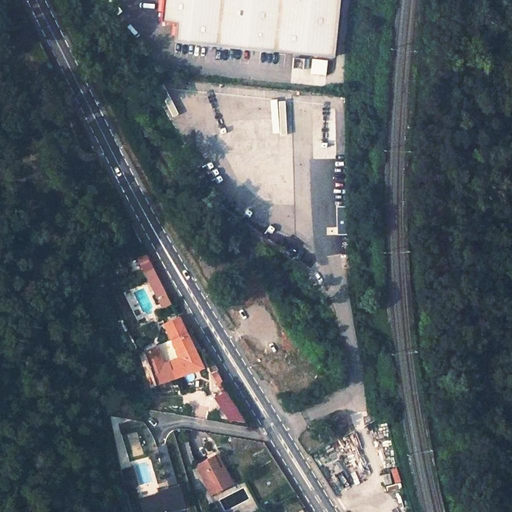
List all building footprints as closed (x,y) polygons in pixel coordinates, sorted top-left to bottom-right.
[(162,0),(160,23),(175,25),(173,42),(332,59),(338,0),(162,0)] [(292,68),(307,70),(308,59),(293,58),(292,68)] [(310,74),(325,75),(326,61),(312,59),(310,74)] [(324,124),(335,124),(335,127),(336,141),(336,160),(345,159),(344,108),(323,109),(324,124)] [(337,202),(336,160),(336,141),(335,127),(335,124),(324,124),(324,141),(325,158),(313,158),(314,203),(337,202)] [(147,251),(137,254),(157,309),(168,305),(147,251)] [(186,334),(178,316),(163,323),(179,357),(162,363),(156,346),(142,351),(153,385),(202,367),(186,334)] [(223,467),(217,455),(214,457),(220,469),(223,467)] [(196,466),(211,493),(231,483),(223,467),(220,469),(214,457),(196,466)] [(132,468),(121,471),(123,482),(134,480),(132,468)] [(391,482),(389,473),(382,474),(384,484),(391,482)] [(134,480),(123,482),(125,490),(136,488),(134,480)] [(181,511),(177,492),(158,495),(159,498),(159,501),(150,503),(149,499),(138,501),(139,511),(181,511)]
